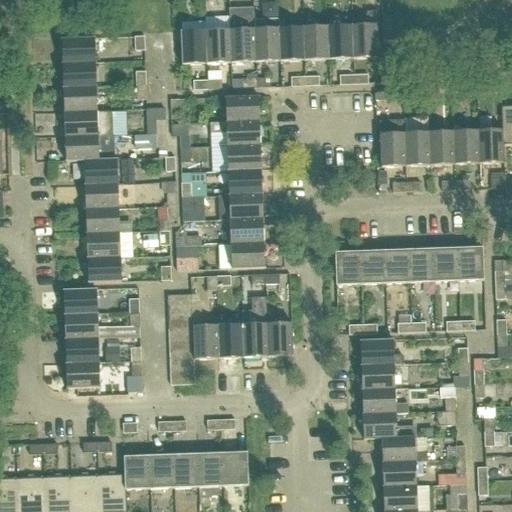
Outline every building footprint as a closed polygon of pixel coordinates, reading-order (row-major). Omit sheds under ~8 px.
[(352,28),(353,61),(378,60),(376,13),(366,13),(367,27),(352,28)] [(256,65),(254,22),(254,17),(244,18),(245,32),(230,32),(231,66),(256,65)] [(279,21),(254,22),(256,65),(280,64),(279,30),(279,21)] [(329,62),(353,61),(352,28),(328,29),(329,62)] [(305,63),(329,62),(328,29),(303,30),(305,63)] [(280,64),(305,63),(303,30),(279,30),(280,64)] [(206,33),(207,66),(231,66),(230,32),(206,33)] [(182,67),(207,66),(206,33),(181,34),(182,67)] [(135,53),(145,52),(144,38),(135,39),(135,53)] [(63,66),(96,65),(95,40),(62,41),(63,66)] [(63,91),(97,89),(96,65),(63,66),(63,91)] [(137,88),(146,88),(146,73),(136,74),(137,88)] [(339,77),(340,87),(354,87),(354,77),(339,77)] [(354,77),(354,87),(368,86),(368,77),(354,77)] [(305,79),(305,88),(319,88),(318,78),(305,79)] [(291,89),(305,88),(305,79),(291,79),(291,89)] [(243,91),(257,90),(256,80),(242,81),(243,91)] [(256,80),(257,90),(270,90),(270,80),(256,80)] [(194,92),(208,92),(208,82),(194,83),(194,92)] [(208,82),(208,92),(222,91),(221,82),(208,82)] [(146,88),(137,88),(137,102),(147,101),(146,88)] [(64,115),(97,114),(97,89),(63,91),(64,115)] [(228,125),(260,124),(259,98),(227,100),(228,125)] [(171,116),(181,115),(181,102),(171,102),(171,116)] [(503,148),(511,147),(511,109),(500,110),(500,132),(502,132),(503,148)] [(97,114),(64,115),(65,139),(98,138),(113,138),(112,113),(97,114)] [(156,136),(166,136),(166,122),(156,122),(156,136)] [(405,169),(404,136),(404,123),(379,124),(381,170),(405,169)] [(229,149),(260,148),(260,124),(228,125),(211,125),(211,135),(228,135),(229,149)] [(503,166),(503,148),(502,132),(500,132),(478,133),(479,166),(503,166)] [(454,167),(479,166),(478,133),(453,134),(454,167)] [(430,168),(454,167),(453,134),(429,135),(430,168)] [(405,169),(430,168),(429,135),(404,136),(405,169)] [(166,136),(156,136),(157,150),(166,150),(166,136)] [(181,151),(190,151),(190,136),(180,137),(181,151)] [(99,163),(99,162),(98,138),(65,139),(66,165),(84,164),(84,163),(99,163)] [(229,174),(261,173),(260,148),(229,149),(229,174)] [(190,151),(181,151),(181,165),(191,165),(190,151)] [(166,174),(175,173),(175,160),(165,160),(166,174)] [(85,188),(118,186),(117,161),(99,162),(99,163),(84,163),(84,164),(85,188)] [(210,184),(218,184),(219,166),(210,165),(210,184)] [(230,198),(262,197),(261,173),(229,174),(230,198)] [(182,200),(192,199),(191,185),(196,185),(196,175),(182,175),(182,182),(182,200)] [(138,193),(155,192),(154,176),(137,177),(138,193)] [(490,191),(504,191),(504,181),(490,182),(490,191)] [(455,183),(455,193),(469,192),(469,182),(455,183)] [(442,193),(455,193),(455,183),(441,184),(442,193)] [(167,209),(177,209),(176,195),(176,184),(162,184),(162,195),(167,195),(167,209)] [(406,185),(406,194),(420,194),(420,184),(406,185)] [(393,195),(406,194),(406,185),(392,185),(393,195)] [(86,212),(119,211),(118,186),(85,188),(86,212)] [(221,223),(231,222),(263,221),(262,197),(230,198),(220,198),(221,223)] [(192,199),(182,200),(183,214),(192,213),(192,199)] [(177,209),(167,209),(168,223),(177,222),(177,209)] [(119,211),(86,212),(86,236),(120,235),(119,211)] [(190,215),(190,230),(212,229),(211,214),(190,215)] [(232,247),(264,246),(263,221),(231,222),(232,247)] [(160,247),(169,247),(169,233),(159,233),(160,247)] [(185,249),(195,248),(201,248),(201,238),(186,239),(186,234),(175,235),(175,249),(185,248),(185,249)] [(120,235),(86,236),(87,261),(121,260),(120,235)] [(264,246),(232,247),(233,272),(265,270),(264,246)] [(185,248),(175,249),(176,274),(196,273),(195,248),(185,249),(185,248)] [(434,285),(458,284),(457,251),(433,252),(434,285)] [(457,251),(458,284),(483,283),(482,251),(457,251)] [(410,286),(434,285),(433,252),(408,253),(410,286)] [(385,287),(410,286),(408,253),(384,254),(385,287)] [(361,288),(385,287),(384,254),(360,255),(361,288)] [(336,288),(361,288),(360,255),(335,256),(336,288)] [(121,260),(87,261),(88,286),(122,285),(121,260)] [(161,283),(170,282),(170,269),(161,269),(161,283)] [(504,275),(494,275),(495,288),(505,288),(504,275)] [(251,287),(265,287),(265,277),(251,278),(251,287)] [(265,277),(265,287),(279,286),(279,277),(265,277)] [(216,279),(217,289),(230,288),(230,278),(216,279)] [(217,293),(217,289),(216,279),(207,279),(207,293),(217,293)] [(505,288),(495,288),(495,303),(505,302),(505,288)] [(64,318),(97,317),(97,292),(64,293),(64,318)] [(168,310),(192,309),(191,297),(168,298),(168,310)] [(268,360),(267,326),(266,300),(252,301),(252,319),(256,318),(256,327),(242,327),(244,361),(268,360)] [(130,316),(140,315),(139,301),(129,302),(130,316)] [(452,318),(467,316),(465,303),(450,305),(452,318)] [(192,320),(192,310),(192,309),(168,310),(168,321),(192,320)] [(65,342),(98,341),(140,340),(140,315),(130,316),(130,330),(98,330),(97,317),(64,318),(65,342)] [(193,331),(193,329),(192,320),(168,321),(169,332),(193,331)] [(506,323),(497,323),(497,337),(507,336),(506,323)] [(446,334),(460,334),(460,324),(446,325),(446,334)] [(460,324),(460,334),(474,333),(474,324),(460,324)] [(411,326),(411,336),(425,335),(425,325),(411,326)] [(267,326),(268,360),(293,359),(292,326),(267,326)] [(397,336),(411,336),(411,326),(397,327),(397,336)] [(219,362),(244,361),(242,327),(218,328),(219,362)] [(362,328),(363,338),(377,337),(376,327),(362,328)] [(219,362),(218,328),(193,329),(195,362),(219,362)] [(349,338),(363,338),(362,328),(348,328),(349,338)] [(169,343),(193,342),(193,331),(169,332),(169,343)] [(507,337),(507,336),(497,337),(497,350),(507,349),(507,337)] [(66,367),(99,366),(98,341),(65,342),(66,367)] [(170,354),(193,353),(193,342),(169,343),(170,354)] [(361,369),(394,367),(402,367),(402,357),(394,357),(393,342),(360,344),(361,369)] [(131,350),(131,364),(141,364),(140,350),(131,350)] [(457,366),(467,365),(467,352),(457,352),(457,366)] [(170,365),(194,364),(193,353),(170,354),(170,365)] [(474,386),(484,386),(483,373),(483,361),(473,362),(474,386)] [(141,364),(131,364),(131,378),(141,378),(141,364)] [(170,376),(194,376),(194,364),(170,365),(170,376)] [(468,390),(467,365),(457,366),(458,379),(454,379),(455,391),(468,390)] [(99,366),(66,367),(67,392),(100,391),(99,366)] [(362,393),(395,392),(394,367),(361,369),(362,393)] [(194,376),(170,376),(171,388),(195,387),(194,376)] [(484,386),(474,386),(475,401),(484,401),(484,386)] [(363,418),(396,416),(408,415),(408,406),(395,406),(395,392),(362,393),(363,418)] [(446,415),(455,414),(455,401),(445,401),(446,414),(446,415)] [(484,435),(494,434),(494,421),(494,411),(477,411),(477,421),(484,422),(484,435)] [(456,428),(455,414),(446,415),(446,414),(436,414),(437,428),(446,428),(446,429),(456,428)] [(396,429),(396,416),(363,418),(364,442),(382,442),(382,441),(396,441),(396,440),(415,439),(416,439),(416,428),(396,429)] [(207,432),(221,432),(220,422),(206,423),(207,432)] [(220,422),(221,432),(235,432),(235,422),(220,422)] [(172,424),(172,434),(186,433),(186,423),(172,424)] [(158,434),(172,434),(172,424),(158,424),(158,434)] [(123,435),(136,435),(136,425),(123,426),(123,435)] [(494,434),(484,435),(485,449),(495,449),(494,434)] [(427,454),(415,454),(415,439),(396,440),(396,441),(382,441),(382,442),(383,465),(416,464),(427,464),(427,454)] [(97,445),(97,454),(111,454),(110,444),(97,445)] [(83,455),(97,454),(97,445),(83,445),(83,455)] [(43,447),(43,456),(57,456),(57,446),(43,447)] [(29,457),(43,456),(43,447),(29,447),(29,457)] [(465,449),(455,450),(456,463),(465,462),(465,449)] [(221,456),(223,489),(248,488),(247,455),(221,456)] [(198,490),(223,489),(221,456),(197,457),(198,490)] [(174,491),(198,490),(197,457),(173,458),(174,491)] [(150,491),(174,491),(173,458),(148,459),(150,491)] [(125,492),(126,492),(150,491),(148,459),(124,460),(125,477),(125,492)] [(465,462),(456,463),(456,477),(466,476),(465,462)] [(383,490),(417,488),(416,464),(383,465),(383,490)] [(478,485),(488,484),(487,470),(477,471),(478,485)] [(126,511),(126,492),(125,492),(125,477),(98,478),(98,511),(126,511)] [(72,511),(98,511),(98,478),(71,479),(72,511)] [(45,511),(72,511),(71,479),(44,480),(45,511)] [(18,511),(45,511),(44,480),(17,481),(18,511)] [(0,511),(18,511),(17,481),(0,482),(0,511)] [(488,484),(478,485),(479,498),(488,498),(488,484)] [(384,511),(417,511),(417,488),(383,490),(384,511)] [(458,511),(467,511),(467,497),(457,498),(442,498),(442,511),(455,511),(458,511)]
